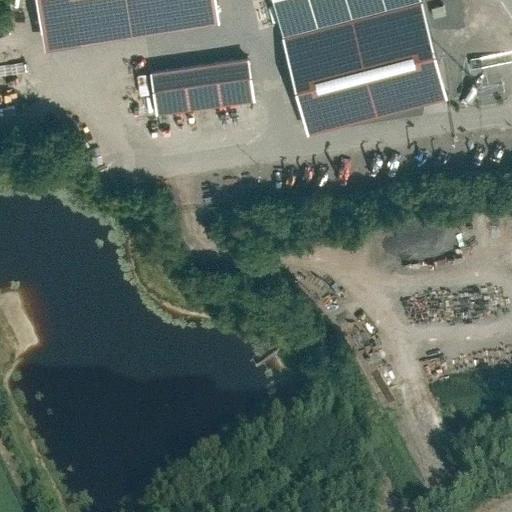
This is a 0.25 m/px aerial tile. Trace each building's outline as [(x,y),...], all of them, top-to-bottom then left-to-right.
[(65,0),(71,41),(215,20),(212,0),(65,0)] [(416,0),(269,0),(278,35),(415,1),(417,1),(416,0)] [(415,1),(278,35),(303,133),(439,100),(415,1)] [(246,54),(148,67),(154,112),(252,99),(246,54)] [(498,75),(454,78),(455,98),(499,96),(498,75)]
